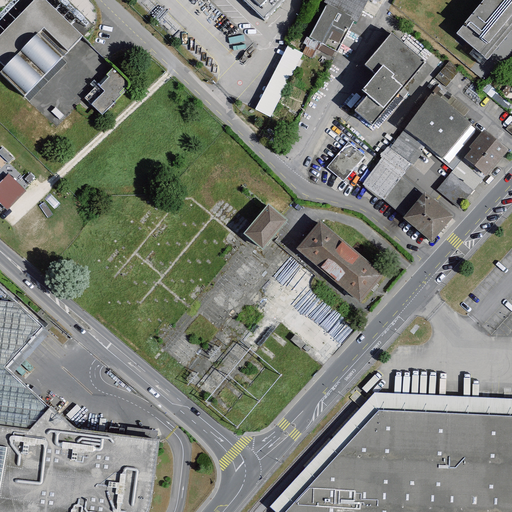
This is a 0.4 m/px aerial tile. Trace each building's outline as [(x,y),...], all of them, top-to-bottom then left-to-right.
[(7,70),(31,95),(91,34),(55,0),(42,0),(0,42),(0,50),(14,64),(7,70)] [(245,0),(254,9),(263,0),(245,0)] [(327,3),(311,35),(335,48),(351,19),(358,23),(369,0),(324,0),(324,1),(327,3)] [(511,0),(489,0),(461,36),(492,63),(511,37),(511,0)] [(368,93),(351,111),(373,131),(407,93),(400,87),(422,62),(392,35),(367,62),(380,73),(365,90),(368,93)] [(288,45),(256,108),(271,116),(304,53),(288,45)] [(437,78),(446,86),(460,70),(452,61),(437,78)] [(100,90),(87,103),(97,112),(122,86),(123,84),(123,81),(111,66),(102,72),(105,75),(94,83),(100,90)] [(478,124),(438,94),(368,185),(401,209),(417,187),(405,178),(429,148),(449,163),(478,124)] [(511,153),(511,150),(488,131),(474,148),(478,151),(472,158),(494,176),(511,153)] [(349,140),(326,167),(343,181),(355,168),(361,173),(372,160),(349,140)] [(487,180),(464,162),(440,191),(463,209),(487,180)] [(0,184),(0,202),(9,211),(27,191),(9,175),(0,184)] [(460,216),(432,193),(411,219),(439,241),(460,216)] [(251,233),(270,249),(295,221),(275,204),(251,233)] [(328,222),(305,249),(366,302),(389,275),(328,222)] [(147,511),(150,509),(160,441),(80,429),(9,367),(45,326),(0,285),(0,511),(147,511)] [(511,511),(511,415),(381,410),(290,511),(511,511)]
